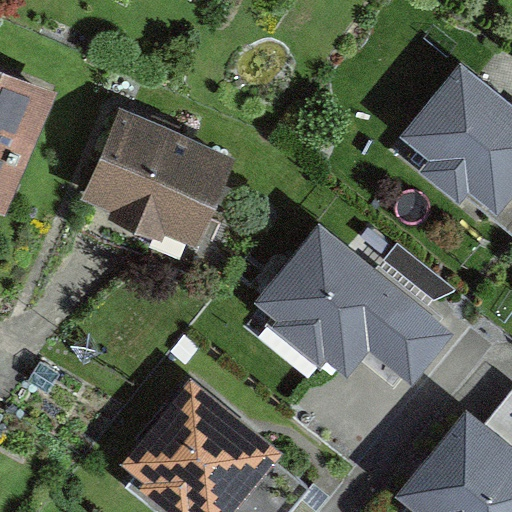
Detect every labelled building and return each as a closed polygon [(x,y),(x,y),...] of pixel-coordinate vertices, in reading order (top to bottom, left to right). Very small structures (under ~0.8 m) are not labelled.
[(184,0),(199,8),(203,0),(184,0)] [(0,208),(23,217),(71,84),(0,59),(0,208)] [(511,201),(511,106),(457,66),(390,155),(490,230),(511,201)] [(246,156),(125,102),(77,209),(198,263),(246,156)] [(410,295),(324,225),(257,307),(343,377),(410,295)] [(237,511),(286,456),(193,376),(114,469),(164,511),(237,511)] [(511,511),(511,397),(486,429),(468,414),(392,507),(398,511),(511,511)]
